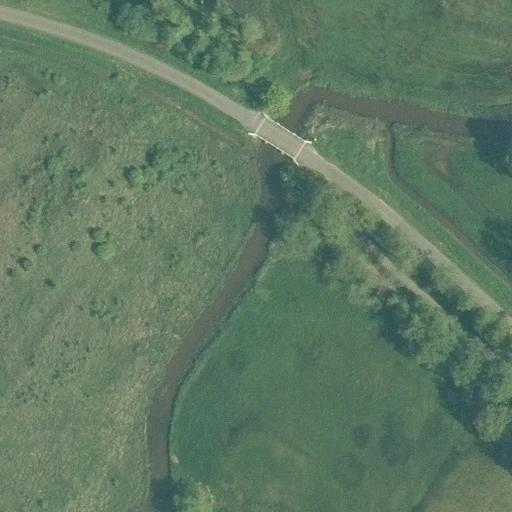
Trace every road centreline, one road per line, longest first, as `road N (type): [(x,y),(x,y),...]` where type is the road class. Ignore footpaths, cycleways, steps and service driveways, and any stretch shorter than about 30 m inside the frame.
road 1 (unclassified): [(0,14),(161,70),(331,172)]
road 2 (track): [(331,172),(511,325)]
